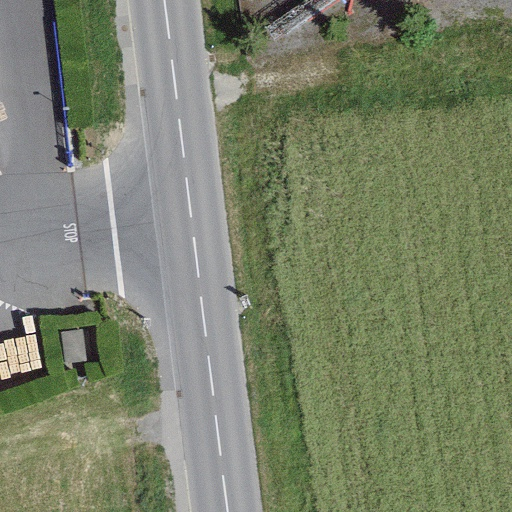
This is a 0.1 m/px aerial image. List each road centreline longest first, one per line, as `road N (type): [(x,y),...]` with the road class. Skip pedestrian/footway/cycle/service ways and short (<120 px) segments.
road 1 (secondary): [(231,511),(171,0)]
road 2 (unknown): [(6,0),(50,152),(66,176)]
